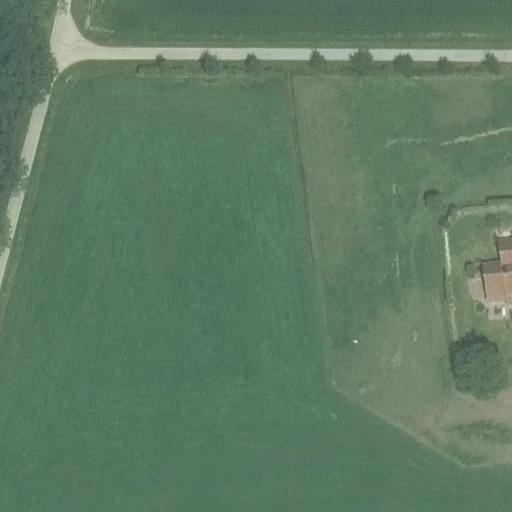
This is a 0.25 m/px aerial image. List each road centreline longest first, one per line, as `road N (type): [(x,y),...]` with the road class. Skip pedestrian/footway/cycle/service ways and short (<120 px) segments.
road 1 (unclassified): [(54,53),(511,55)]
road 2 (unclassified): [(0,267),(54,53)]
